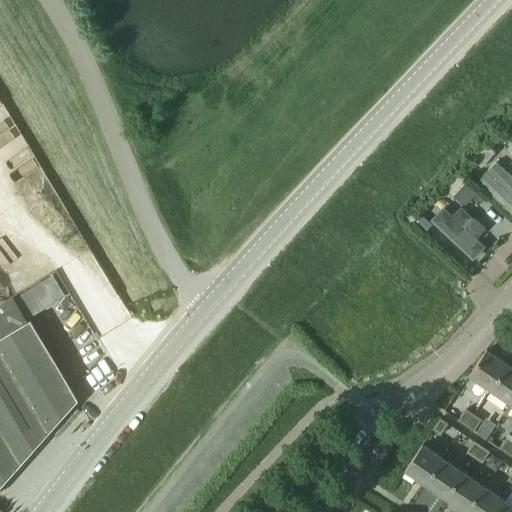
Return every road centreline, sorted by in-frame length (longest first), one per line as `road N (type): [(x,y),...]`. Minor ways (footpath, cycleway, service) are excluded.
road 1 (unclassified): [(39,511),(227,284),(497,0)]
road 2 (unknown): [(144,382),(0,137)]
road 3 (unclassified): [(281,511),(373,416),(481,323)]
